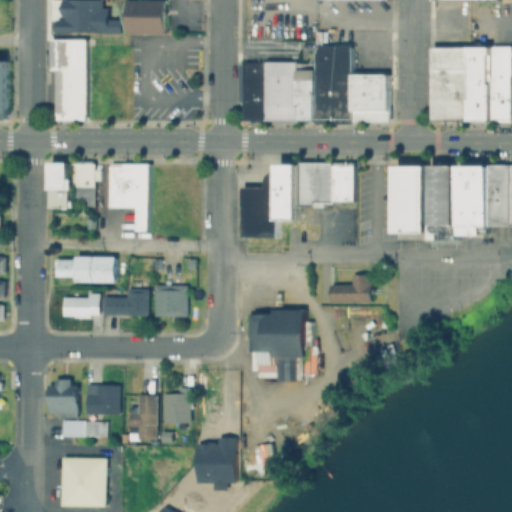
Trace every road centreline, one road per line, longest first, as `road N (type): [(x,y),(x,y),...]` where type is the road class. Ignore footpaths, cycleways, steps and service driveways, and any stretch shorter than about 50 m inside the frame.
road 1 (secondary): [(511,141),(0,140)]
road 2 (residential): [(25,393),(28,0)]
road 3 (residential): [(0,345),(198,347),(217,331),(218,261)]
road 4 (residential): [(218,261),(220,0)]
road 5 (tertiary): [(410,141),(411,0)]
